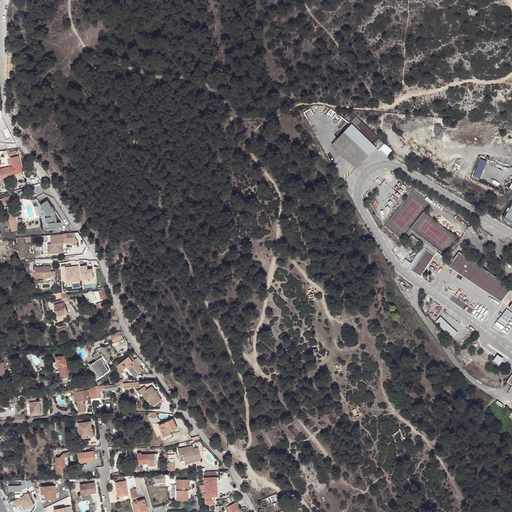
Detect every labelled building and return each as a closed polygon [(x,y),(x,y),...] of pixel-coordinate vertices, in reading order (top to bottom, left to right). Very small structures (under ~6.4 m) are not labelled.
[(379,149),(384,144),(371,131),(352,112),(346,118),(352,124),(376,147),(379,149)] [(376,147),(352,124),(332,145),(356,168),(376,147)] [(391,151),(384,144),(379,149),(380,150),(381,148),(388,154),(391,151)] [(10,167),(9,166),(0,168),(0,181),(13,179),(11,174),(14,173),(14,170),(21,169),(18,156),(10,158),(12,166),(13,168),(10,168),(10,167)] [(12,206),(10,196),(4,198),(5,198),(0,199),(0,204),(1,207),(6,207),(12,206)] [(46,200),(40,204),(46,216),(49,215),(50,217),(44,217),(44,222),(53,221),(53,223),(46,224),(47,229),(59,228),(58,223),(54,223),(53,212),(46,200)] [(18,230),(15,215),(8,216),(11,232),(18,230)] [(73,233),(51,235),(52,243),(49,243),(49,252),(64,251),(63,242),(79,241),(73,233)] [(419,242),(411,236),(408,240),(417,246),(419,242)] [(425,243),(422,247),(425,249),(412,269),(412,270),(421,276),(437,251),(425,243)] [(425,249),(422,247),(409,267),(412,269),(425,249)] [(459,252),(454,259),(449,266),(481,288),(501,301),(511,287),(500,280),(481,267),(480,266),(482,263),(477,259),(475,263),(466,257),(469,254),(465,251),(463,255),(459,252)] [(449,266),(454,259),(451,257),(446,264),(449,266)] [(51,265),(36,267),(37,278),(44,277),(44,281),(54,280),(54,279),(54,271),(51,271),(51,265)] [(68,313),(64,302),(54,305),(58,316),(68,313)] [(113,305),(107,308),(109,315),(113,319),(118,320),(113,305)] [(511,311),(507,308),(498,321),(503,325),(511,313),(511,311)] [(452,338),(457,332),(440,315),(435,321),(452,338)] [(121,332),(110,335),(113,343),(123,338),(121,332)] [(497,354),(493,360),(499,364),(503,358),(497,354)] [(68,369),(66,358),(65,358),(64,356),(61,356),(60,355),(57,356),(56,356),(56,361),(57,362),(57,366),(57,367),(59,367),(59,370),(68,369)] [(133,361),(129,356),(117,365),(122,370),(128,366),(129,367),(128,368),(134,376),(142,370),(135,360),(133,361)] [(104,362),(101,357),(91,364),(100,377),(109,371),(104,363),(104,362)] [(116,388),(115,385),(90,387),(91,398),(100,397),(99,390),(116,388)] [(136,391),(139,394),(140,393),(145,401),(146,400),(148,399),(152,405),(159,400),(149,386),(145,390),(142,386),(136,391)] [(79,388),(74,389),(74,391),(75,401),(77,401),(78,400),(84,399),(88,399),(87,390),(80,391),(79,388)] [(18,396),(9,397),(10,405),(16,404),(16,402),(19,402),(18,396)] [(36,397),(32,398),(33,402),(30,402),(30,403),(31,415),(41,414),(39,401),(36,401),(36,397)] [(84,403),(84,399),(78,400),(79,402),(78,403),(79,412),(82,412),(82,415),(86,414),(85,411),(87,411),(86,403),(84,403)] [(178,427),(173,419),(160,425),(165,436),(172,432),(171,431),(178,427)] [(93,438),(91,422),(79,423),(80,439),(93,438)] [(10,434),(3,437),(6,443),(13,440),(10,434)] [(193,446),(178,449),(181,461),(185,460),(196,457),(197,461),(201,460),(199,448),(194,449),(193,446)] [(78,452),(79,460),(83,460),(83,462),(94,460),(93,450),(78,452)] [(69,451),(69,452),(66,452),(64,453),(62,455),(60,457),(56,457),(57,474),(67,473),(66,465),(65,465),(65,457),(70,457),(69,451)] [(156,465),(155,454),(143,454),(143,453),(138,453),(139,464),(151,463),(151,471),(160,470),(160,465),(156,465)] [(217,495),(216,471),(203,471),(204,495),(212,495),(217,495)] [(154,474),(155,482),(164,482),(164,473),(154,474)] [(188,488),(188,478),(176,478),(176,496),(188,496),(188,488)] [(126,481),(116,482),(118,497),(123,496),(123,495),(128,494),(126,481)] [(81,484),(82,490),(88,490),(88,493),(97,492),(95,482),(81,484)] [(42,486),(42,490),(45,490),(45,494),(46,499),(57,499),(56,486),(42,486)] [(28,494),(13,501),(16,507),(22,504),(24,509),(33,505),(28,494)] [(134,499),(136,511),(142,511),(142,508),(147,506),(145,496),(134,499)] [(237,511),(242,511),(237,502),(229,506),(232,511),(233,511),(237,510),(237,511)]
